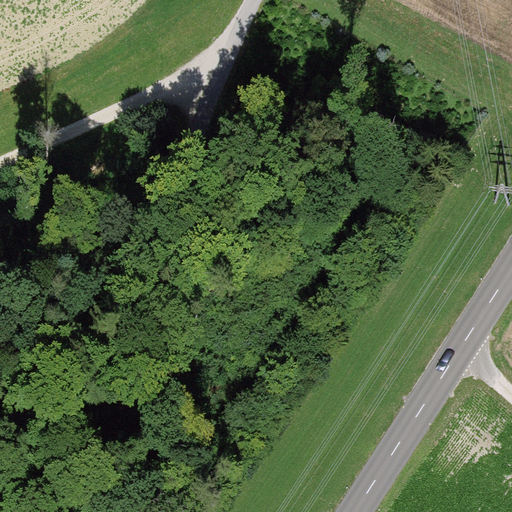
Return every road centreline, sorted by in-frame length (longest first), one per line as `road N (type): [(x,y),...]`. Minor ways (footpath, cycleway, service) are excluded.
road 1 (track): [(252,0),(141,255),(80,346),(0,433)]
road 2 (tertiary): [(511,267),(355,511)]
road 3 (track): [(224,65),(0,166)]
